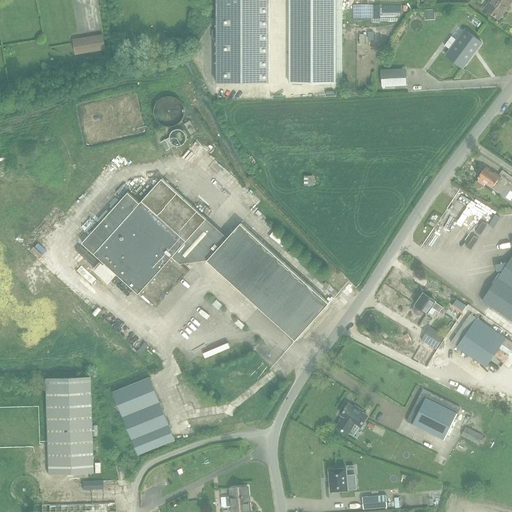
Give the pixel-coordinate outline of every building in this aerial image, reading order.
[(216,0),(217,83),(268,83),(268,0),(216,0)] [(289,0),(289,35),(289,83),(341,83),(341,35),(341,0),(289,0)] [(503,11),(510,0),(490,0),(484,8),(499,19),(504,12),(503,11)] [(433,10),(425,10),(425,20),(434,20),(433,10)] [(450,38),(444,46),(449,51),(449,52),(465,64),(481,43),(464,31),(456,42),(450,38)] [(102,34),(81,38),(83,53),(105,49),(102,34)] [(406,68),(381,70),(382,87),(407,85),(406,68)] [(184,113),(184,110),(184,107),(183,104),(182,101),(180,99),(177,97),(175,96),(172,95),(169,94),(166,95),(163,95),(161,96),(158,98),(156,101),(154,104),(154,106),(153,110),(153,112),(154,115),(155,118),(157,120),(159,122),(162,124),(165,125),(168,125),(171,125),(174,124),(177,123),(179,121),(182,119),(183,116),(184,113)] [(184,124),(190,135),(196,131),(190,120),(184,124)] [(185,133),(182,130),(179,129),(175,129),(172,131),(170,134),(169,137),(161,142),(166,151),(175,145),(180,146),(184,144),(186,140),(186,136),(185,133)] [(115,166),(122,159),(116,153),(109,160),(115,166)] [(106,175),(114,167),(107,162),(100,170),(106,175)] [(494,173),(485,167),(479,176),(478,177),(479,178),(477,181),(483,186),(485,183),(505,197),(510,190),(511,191),(511,177),(502,171),(499,175),(494,172),(494,173)] [(224,175),(219,181),(224,185),(222,188),(216,184),(210,193),(221,201),(234,183),(224,175)] [(314,175),(304,176),(304,186),(314,186),(314,175)] [(135,177),(127,186),(131,190),(140,181),(135,177)] [(188,270),(181,264),(184,260),(184,254),(179,250),(207,219),(162,178),(139,203),(128,192),(82,243),(93,254),(138,294),(140,292),(155,306),(188,270)] [(453,230),(455,226),(462,231),(474,213),(459,202),(444,223),(453,230)] [(227,238),(207,219),(179,250),(184,254),(184,260),(181,264),(207,260),(227,238)] [(207,260),(295,340),(329,303),(240,223),(227,238),(207,260)] [(511,256),(482,300),(511,320),(511,256)] [(336,273),(329,280),(336,287),(343,280),(336,273)] [(415,304),(416,305),(414,308),(413,310),(413,311),(414,313),(417,315),(419,315),(421,315),(422,314),(424,311),(427,313),(432,307),(439,312),(443,307),(435,302),(435,301),(423,293),(415,304)] [(216,299),(212,304),(218,310),(223,305),(216,299)] [(462,313),(467,306),(456,299),(451,307),(462,313)] [(228,310),(224,314),(231,320),(234,316),(228,310)] [(511,351),(511,349),(511,342),(470,314),(451,342),(502,344),(511,351)] [(425,337),(422,341),(436,349),(438,345),(442,338),(429,330),(425,337)] [(93,473),(90,377),(45,378),(48,474),(93,473)] [(113,392),(138,454),(175,439),(150,377),(113,392)] [(422,389),(406,421),(444,440),(460,408),(422,389)] [(353,407),(352,406),(348,404),(341,414),(343,416),(337,426),(348,433),(357,418),(363,422),(367,416),(362,412),(363,411),(354,405),(353,407)] [(483,436),(465,427),(461,435),(479,444),(483,436)] [(329,469),(331,491),(348,490),(346,468),(329,469)] [(83,490),(103,489),(102,481),(83,481),(83,490)] [(251,511),(249,511),(247,487),(230,488),(232,511),(251,511)] [(49,504),(42,505),(41,511),(115,511),(115,503),(72,504),(71,504),(71,492),(59,493),(59,505),(49,505),(49,504)] [(226,493),(218,494),(219,511),(220,511),(227,511),(226,493)] [(386,495),(362,497),(363,509),(387,507),(386,495)]
